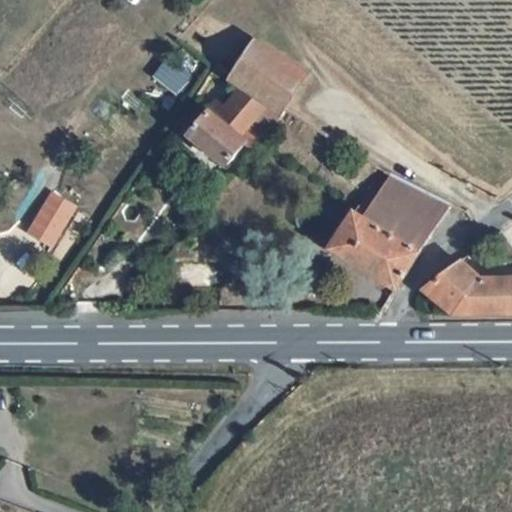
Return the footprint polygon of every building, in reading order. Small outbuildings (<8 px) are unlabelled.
[(250,69),(290,97),(293,94),(316,61),(268,25),(239,62),(250,69)] [(218,96),(200,119),(239,150),(250,136),(256,140),(290,97),(250,69),(226,102),(218,96)] [(340,235),(402,275),(454,197),(402,163),(380,196),(371,193),(368,199),(363,197),(340,235)] [(497,234),(488,240),(495,248),(503,242),(497,234)] [(453,304),(511,303),(511,266),(492,267),(473,251),(431,279),(453,304)] [(221,287),(222,253),(172,253),(172,286),(221,287)]
